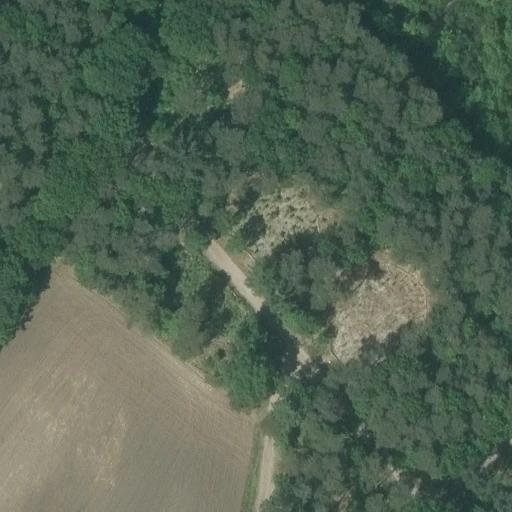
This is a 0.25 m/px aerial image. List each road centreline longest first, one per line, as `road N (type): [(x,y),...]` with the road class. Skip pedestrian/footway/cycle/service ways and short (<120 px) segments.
road 1 (track): [(127,123),(205,248),(273,333)]
road 2 (track): [(437,511),(273,333)]
road 3 (track): [(0,294),(127,123)]
road 4 (track): [(260,511),(273,333)]
road 5 (track): [(127,123),(166,0)]
